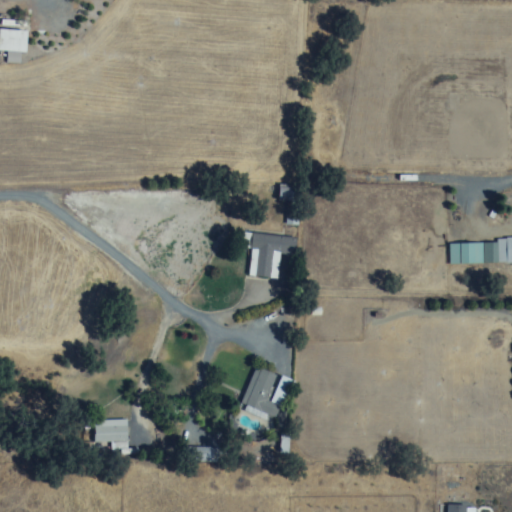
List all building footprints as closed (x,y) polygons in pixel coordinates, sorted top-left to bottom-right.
[(278,201),(299,201),(299,185),(278,185),(278,201)] [(277,279),(279,253),(294,255),(296,237),(251,233),(247,276),(277,279)] [(511,263),(511,240),(447,241),(448,264),(511,263)] [(293,382),(254,366),(239,404),(277,419),(293,382)] [(114,442),(114,447),(126,447),(126,420),(93,420),(93,442),(114,442)]
